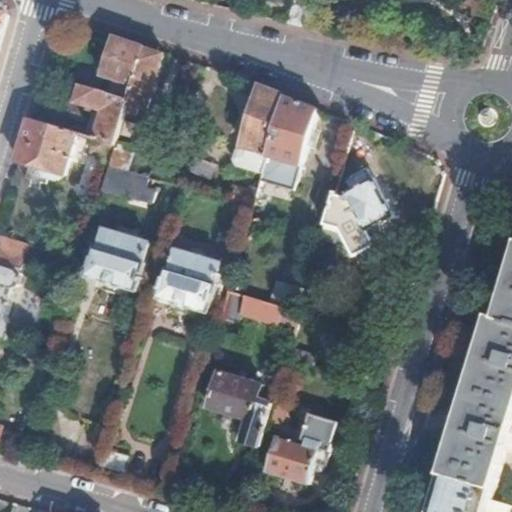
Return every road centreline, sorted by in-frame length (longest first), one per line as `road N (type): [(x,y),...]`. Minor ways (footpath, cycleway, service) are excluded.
road 1 (residential): [(372,511),(475,155)]
road 2 (residential): [(77,0),(345,76)]
road 3 (residential): [(153,511),(0,466)]
road 4 (residential): [(42,0),(0,145)]
road 5 (residential): [(471,82),(345,76)]
road 6 (residential): [(345,76),(452,135)]
